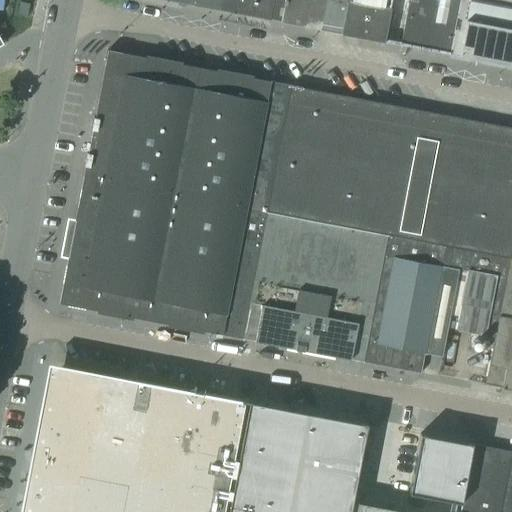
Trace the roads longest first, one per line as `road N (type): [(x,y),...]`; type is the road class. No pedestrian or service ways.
road 1 (unclassified): [(2,319),(511,417)]
road 2 (unclassified): [(63,12),(511,98)]
road 3 (residential): [(33,171),(63,12)]
road 4 (residential): [(2,319),(33,171)]
